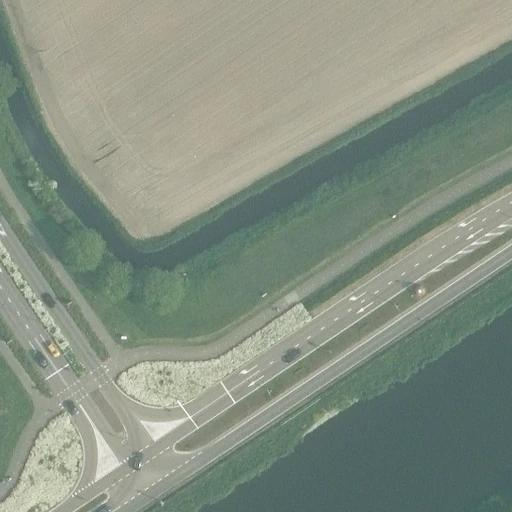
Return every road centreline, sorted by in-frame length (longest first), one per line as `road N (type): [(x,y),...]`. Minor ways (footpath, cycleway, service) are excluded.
road 1 (secondary): [(151,469),(511,235)]
road 2 (tertiary): [(151,469),(0,248)]
